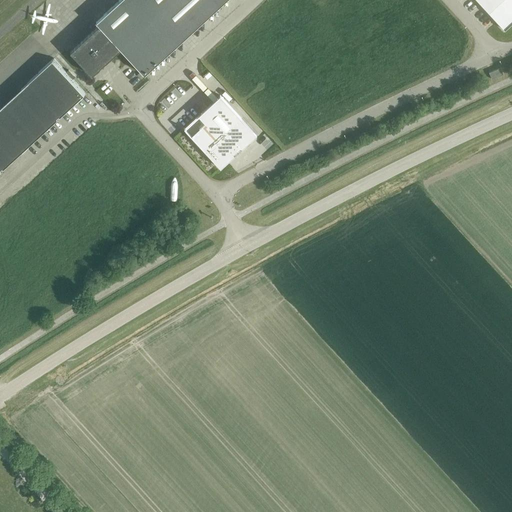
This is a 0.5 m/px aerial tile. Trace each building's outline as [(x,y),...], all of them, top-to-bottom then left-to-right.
[(58,0),(47,0),(32,14),(62,46),(70,39),(47,14),(60,2),(58,0)] [(144,74),(180,41),(224,0),(119,0),(96,22),(99,25),(70,52),(91,75),(120,49),(144,74)] [(511,0),(477,0),(504,29),(511,21),(511,0)] [(0,171),(0,170),(0,169),(2,168),(3,169),(57,119),(56,118),(58,116),(59,117),(85,93),(54,58),(27,83),(0,108),(0,171)] [(488,72),(491,79),(503,74),(500,67),(488,72)] [(254,133),(220,95),(184,128),(218,166),(254,133)]
